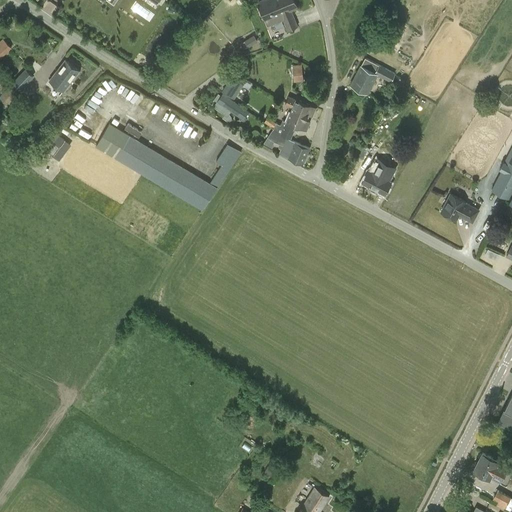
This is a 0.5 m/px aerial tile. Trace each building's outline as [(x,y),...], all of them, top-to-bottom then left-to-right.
[(298,26),(292,10),(297,7),(294,0),(258,0),(257,1),(268,26),(283,20),(287,30),(298,26)] [(247,40),(245,41),(248,46),(250,45),(258,41),(255,35),(247,40)] [(3,38),(0,40),(0,59),(12,48),(3,38)] [(365,57),(361,65),(350,85),(367,94),(377,74),(391,81),(396,73),(365,57)] [(79,70),(65,59),(49,80),(63,91),(79,70)] [(294,82),(303,81),(302,64),(293,65),(294,82)] [(0,97),(7,104),(34,76),(26,68),(0,95),(0,97)] [(234,99),(244,84),(232,76),(222,91),(234,99)] [(214,99),(217,102),(213,107),(225,114),(223,117),(227,120),(229,121),(231,120),(232,119),(232,117),(230,116),(231,115),(229,114),(231,111),(243,120),(249,111),(223,92),(221,95),(218,93),(214,99)] [(285,104),(292,108),(286,122),(283,120),(281,125),(276,122),(273,128),(274,129),(282,136),(286,138),(286,137),(290,139),(296,126),(306,130),(310,121),(305,119),(308,114),(312,116),(316,107),(289,96),(285,104)] [(96,146),(202,210),(217,187),(217,188),(241,152),(234,146),(210,182),(109,122),(96,146)] [(310,148),(286,138),(282,136),(274,129),(273,128),(268,137),(279,143),(278,145),(279,148),(281,149),(279,154),(303,164),(310,148)] [(58,134),(52,142),(59,147),(65,139),(58,134)] [(358,156),(363,159),(368,149),(363,146),(358,156)] [(508,198),(511,190),(511,158),(508,156),(505,163),(503,162),(499,169),(501,170),(491,189),(508,198)] [(387,174),(388,173),(390,168),(380,162),(378,167),(372,165),(363,183),(384,194),(393,177),(387,174)] [(480,209),(465,201),(466,201),(451,193),(441,211),(456,219),(458,215),(473,223),(480,209)] [(497,259),(499,252),(487,248),(485,255),(497,259)] [(511,392),(498,420),(511,427),(511,392)] [(473,470),(490,478),(506,486),(511,473),(511,466),(482,452),(473,470)] [(321,511),(331,497),(315,487),(302,508),(298,511),(321,511)] [(511,497),(498,489),(493,498),(498,501),(496,505),(504,509),(511,497)]
